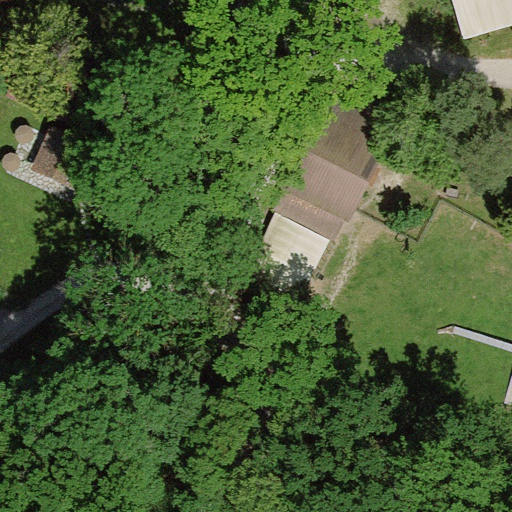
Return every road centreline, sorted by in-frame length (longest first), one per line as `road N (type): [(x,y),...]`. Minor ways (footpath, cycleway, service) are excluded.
road 1 (track): [(511,64),(460,64),(421,47),(366,0)]
road 2 (track): [(411,511),(341,502),(278,511)]
